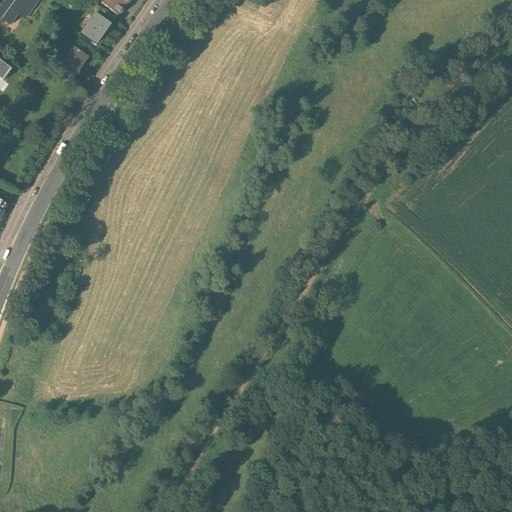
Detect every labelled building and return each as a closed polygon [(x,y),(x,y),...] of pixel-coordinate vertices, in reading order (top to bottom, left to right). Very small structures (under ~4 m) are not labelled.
[(27,21),(41,0),(0,0),(0,17),(12,26),(19,15),(27,21)] [(106,0),(123,12),(131,0),(106,0)] [(100,12),(87,30),(103,41),(116,23),(100,12)] [(93,55),(78,44),(64,63),(82,75),(85,70),(83,69),(93,55)] [(0,61),(0,79),(4,83),(13,71),(0,61)] [(0,225),(7,209),(9,210),(14,200),(0,194),(0,225)] [(53,310),(49,320),(58,324),(62,313),(53,310)]
